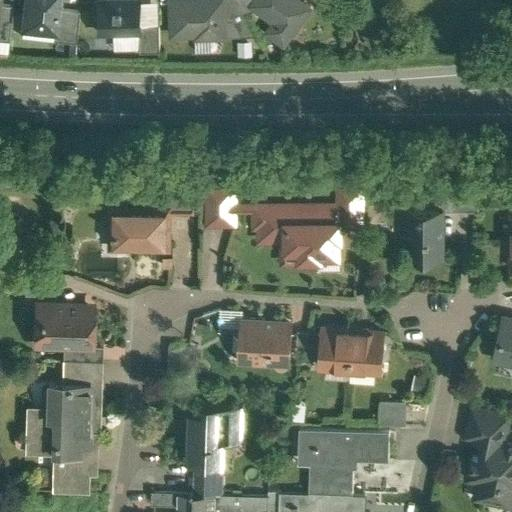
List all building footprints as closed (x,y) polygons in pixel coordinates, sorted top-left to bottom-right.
[(59,0),(26,0),(24,23),(55,26),(56,26),(59,6),(59,0)] [(140,0),(97,0),(99,30),(140,29),(141,29),(141,24),(140,0)] [(225,0),(171,0),(173,33),(197,33),(197,36),(226,35),(225,0)] [(247,12),(240,0),(225,0),(226,35),(257,34),(257,33),(247,12)] [(255,0),(240,0),(247,12),(257,7),(253,3),(255,0)] [(311,7),(301,0),(255,0),(253,3),(257,7),(276,20),(269,30),(285,42),(311,7)] [(0,1),(0,37),(10,39),(13,3),(0,1)] [(80,9),(59,6),(56,26),(55,26),(54,38),(77,41),(80,9)] [(160,24),(141,24),(141,29),(140,29),(141,50),(161,50),(160,24)] [(195,185),(155,184),(154,208),(169,208),(169,210),(194,211),(195,185)] [(479,185),(441,186),(441,207),(479,207),(479,185)] [(235,186),(209,186),(209,201),(210,222),(235,222),(234,194),(235,194),(235,186)] [(363,186),(340,186),(340,206),(347,206),(347,222),(363,221),(363,186)] [(340,206),(258,206),(258,223),(262,222),(262,236),(283,236),(287,240),(287,247),(300,247),(300,259),(322,259),(322,255),(341,255),(341,236),(347,230),(347,222),(347,206),(340,206)] [(154,208),(113,207),(113,214),(111,216),(111,224),(113,226),(113,236),(114,236),(114,233),(127,234),(127,246),(132,246),(134,248),(142,248),(144,246),(169,246),(169,210),(169,208),(154,208)] [(442,210),(399,210),(399,229),(411,229),(411,253),(441,253),(442,210)] [(300,247),(287,247),(283,247),(283,259),(285,262),(298,262),(300,259),(300,247)] [(76,305),(39,304),(39,338),(55,339),(55,344),(63,344),(93,345),(93,310),(76,310),(76,305)] [(268,317),(242,316),(241,334),(235,334),(234,348),(240,348),(239,360),(274,363),(275,357),(291,358),(293,324),(267,323),(268,317)] [(511,319),(505,318),(501,339),(503,339),(499,357),(511,360),(511,319)] [(347,328),(324,326),(323,340),(320,342),(320,349),(322,352),(321,366),(381,371),(382,357),(385,354),(386,347),(383,345),(384,331),(362,329),(362,327),(347,326),(347,328)] [(198,344),(170,342),(169,361),(197,374),(198,344)] [(93,345),(63,344),(63,359),(98,360),(102,360),(102,345),(93,345)] [(98,360),(63,359),(62,383),(98,383),(98,360)] [(62,383),(49,382),(48,408),(29,407),(28,443),(56,444),(54,490),(88,491),(88,469),(96,470),(96,430),(101,430),(102,360),(98,360),(98,383),(62,383)] [(405,400),(381,399),(380,423),(405,424),(405,400)] [(244,405),(188,403),(188,419),(189,421),(191,421),(190,433),(187,436),(187,463),(196,463),(226,464),(227,432),(244,432),(244,405)] [(509,415),(474,407),(468,435),(478,437),(501,442),(504,432),(506,430),(509,415)] [(390,429),(300,426),(300,447),(318,448),(317,462),(311,462),(310,491),(354,492),(355,458),(389,459),(390,429)] [(501,442),(478,437),(477,440),(484,442),(481,457),(474,455),(469,476),(489,481),(493,486),(491,498),(510,503),(511,493),(511,444),(511,445),(501,442)] [(226,464),(196,463),(195,491),(225,492),(226,464)] [(195,491),(154,490),(153,504),(194,505),(194,511),(269,511),(270,494),(225,492),(195,491)] [(310,491),(283,490),(282,511),(327,511),(327,509),(338,510),(337,511),(365,511),(366,492),(354,492),(310,491)]
